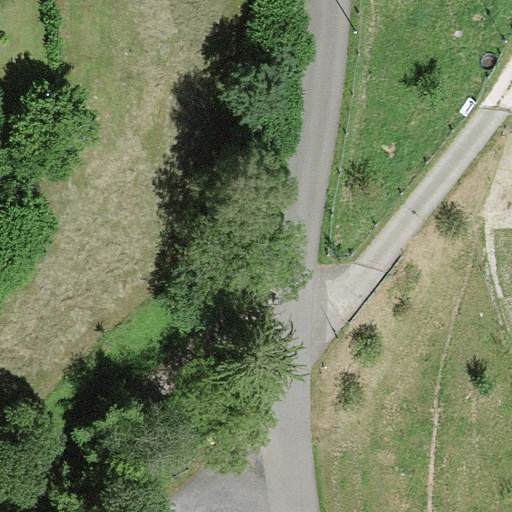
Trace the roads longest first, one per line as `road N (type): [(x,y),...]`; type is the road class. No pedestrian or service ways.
road 1 (track): [(166,511),(288,389),(511,67)]
road 2 (residential): [(325,0),(311,223),(288,389),(293,511)]
